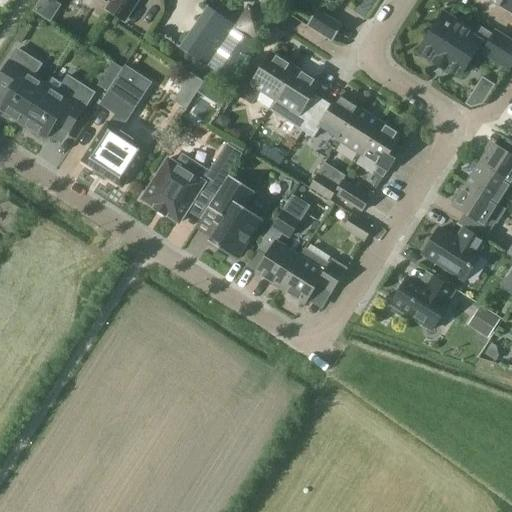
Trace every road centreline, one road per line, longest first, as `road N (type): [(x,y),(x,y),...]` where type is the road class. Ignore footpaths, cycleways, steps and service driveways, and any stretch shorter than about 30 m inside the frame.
road 1 (residential): [(0,153),(320,339),(450,117)]
road 2 (residential): [(450,117),(366,63),(405,0)]
